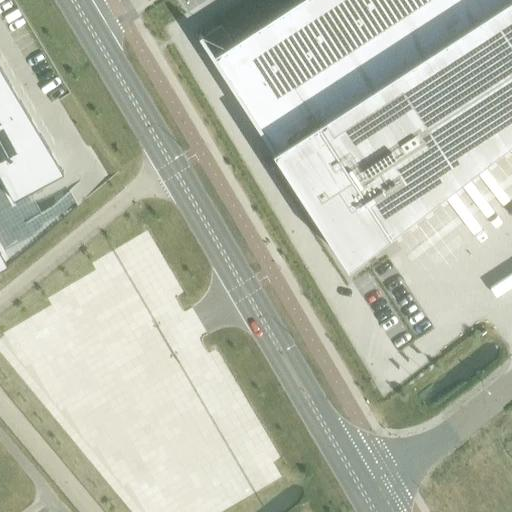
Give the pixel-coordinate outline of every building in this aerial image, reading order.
[(200,32),(199,33),(212,54),(306,200),(346,262),(386,231),(511,133),(511,0),(294,0),(213,52),(200,32)] [(221,25),(204,36),(214,51),(231,40),(221,25)] [(0,67),(0,174),(13,198),(15,197),(17,200),(28,194),(26,191),(62,171),(0,67)] [(393,366),(368,380),(373,389),(398,375),(393,366)] [(138,508),(140,511),(218,511),(285,478),(280,467),(278,452),(258,414),(231,428),(230,423),(220,403),(224,441),(219,444),(207,445),(208,459),(185,462),(181,463),(183,479),(172,484),(163,485),(167,493),(167,490),(174,503),(138,507),(138,508)]
